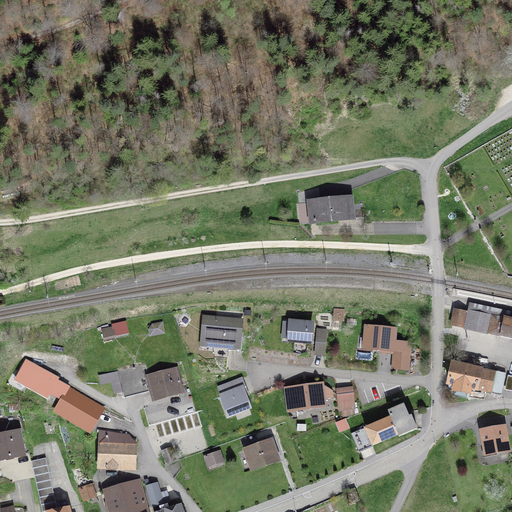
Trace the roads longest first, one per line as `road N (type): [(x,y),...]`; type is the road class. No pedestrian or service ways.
road 1 (residential): [(437,380),(431,166),(511,106)]
road 2 (track): [(0,221),(302,173)]
road 3 (residential): [(268,511),(424,444),(439,415)]
road 4 (residential): [(262,376),(304,368),(437,380)]
road 5 (track): [(158,0),(80,11),(0,40)]
